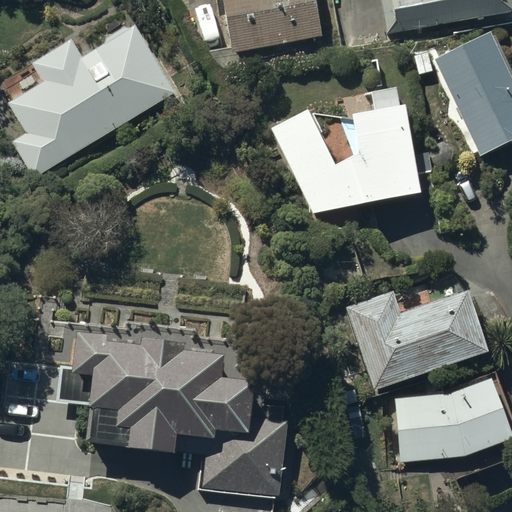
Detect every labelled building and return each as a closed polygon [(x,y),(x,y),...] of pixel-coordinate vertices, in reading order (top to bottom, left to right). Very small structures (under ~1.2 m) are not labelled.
[(224,0),(234,50),(325,34),(318,0),(224,0)] [(387,31),(511,10),(511,0),(379,0),(384,28),(387,27),(387,31)] [(34,177),(175,90),(136,22),(131,25),(125,25),(107,35),(106,41),(83,55),(73,37),(32,62),(44,81),(8,103),(26,132),(12,141),(34,177)] [(481,153),(511,138),(511,69),(493,30),(435,57),(481,153)] [(418,151),(409,97),(401,99),(399,85),(370,90),(373,108),(352,112),(359,152),(337,164),(310,108),(271,127),(312,212),(424,192),(420,174),(434,172),(430,149),(418,151)] [(375,389),(489,348),(467,288),(400,312),(392,290),(345,307),(375,389)] [(276,489),(284,422),(251,418),(256,378),(224,374),(227,350),(188,345),(189,338),(140,333),(139,341),(109,337),(110,332),(78,328),(78,332),(67,330),(65,346),(72,347),(70,366),(63,365),(59,397),(89,400),(84,442),(191,455),(192,444),(213,447),(209,481),(276,489)] [(464,456),(511,434),(511,427),(492,376),(453,393),(396,397),(401,461),(464,456)]
